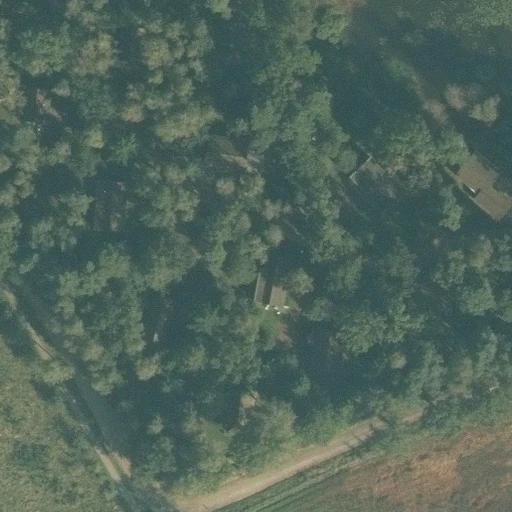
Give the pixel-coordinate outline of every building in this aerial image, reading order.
[(0,0),(0,15),(7,15),(8,19),(24,18),(24,20),(25,20),(24,0),(0,0)] [(243,26),(214,25),(214,36),(221,36),(220,56),(239,57),(239,43),(243,43),(243,26)] [(144,31),(122,29),(120,60),(139,61),(139,48),(143,48),(144,31)] [(49,92),(27,90),(25,120),(44,122),(45,109),(48,109),(49,92)] [(231,136),(230,141),(210,138),(205,168),(242,174),(248,138),(231,136)] [(475,199),(499,219),(511,205),(501,196),(503,194),(499,191),(497,193),(491,188),(493,186),(491,183),(498,176),(474,155),(457,175),(480,194),(475,199)] [(364,190),(367,187),(387,208),(381,214),(382,215),(404,194),(370,158),(346,181),(347,182),(352,178),(364,190)] [(125,184),(95,182),(95,183),(103,183),(101,212),(96,212),(95,229),(94,229),(94,231),(128,233),(128,232),(122,231),(125,184)] [(290,259),(260,254),(260,255),(268,257),(263,285),(259,284),(255,301),(254,301),(253,302),(287,309),(288,307),(282,306),(290,259)] [(511,292),(506,269),(444,285),(448,303),(475,296),(479,311),(511,302),(511,292)] [(171,319),(175,303),(154,297),(146,327),(165,332),(168,319),(171,319)] [(342,332),(316,331),(316,332),(321,332),(320,345),(315,345),(313,370),(339,371),(342,332)] [(253,395),(231,392),(228,423),(247,425),(248,411),(251,412),(253,395)]
